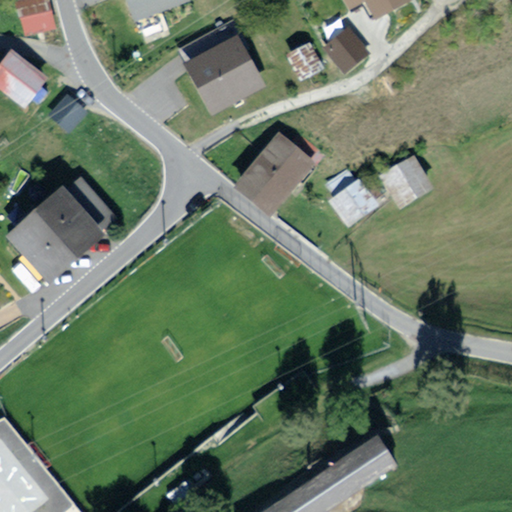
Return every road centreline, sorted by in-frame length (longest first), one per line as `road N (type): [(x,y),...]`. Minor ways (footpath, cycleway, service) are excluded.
road 1 (residential): [(511,353),(439,340),(396,318),(198,176)]
road 2 (residential): [(174,152),(367,77),(454,0)]
road 3 (tertiary): [(198,176),(0,361)]
road 4 (tertiary): [(174,152),(83,60)]
